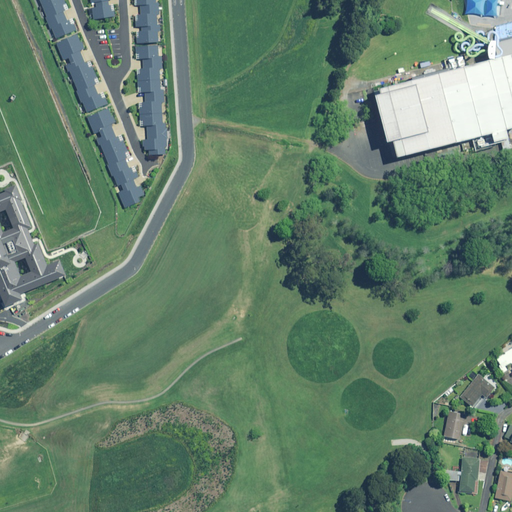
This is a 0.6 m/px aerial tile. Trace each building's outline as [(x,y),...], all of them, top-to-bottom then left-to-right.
[(39,0),(41,3),(47,19),(64,13),(69,10),(64,0),(39,0)] [(109,0),(97,2),(97,8),(92,9),(93,20),(115,17),(114,11),(110,11),(109,0)] [(142,27),(157,27),(157,15),(159,15),(159,5),(155,5),(141,6),(142,15),(136,15),(136,28),(142,27)] [(64,13),(47,19),(55,39),(77,30),(72,19),(67,21),(64,13)] [(142,32),(136,32),(137,43),(158,43),(157,27),(142,27),(142,32)] [(69,71),(85,64),(79,51),(85,49),(78,34),(56,44),(64,60),(69,58),(72,64),(67,66),(69,71)] [(486,54),(487,60),(493,58),(493,53),(494,43),(489,42),(488,43),(488,44),(487,45),(486,51),(486,53),(486,54)] [(144,69),(137,70),(138,75),(138,81),(160,80),(159,70),(163,70),(162,63),(162,57),(158,57),(158,45),(136,46),(136,54),(137,60),(144,60),(144,64),(144,69)] [(487,60),(385,85),(386,90),(383,91),(394,138),(398,137),(402,154),(462,139),(464,149),(483,145),(481,135),(499,130),(501,139),(511,136),(511,53),(493,58),(487,60)] [(94,86),(100,84),(97,78),(92,67),(90,62),(85,64),(69,71),(71,76),(77,90),(75,90),(76,93),(77,94),(94,86)] [(146,98),(165,97),(164,90),(160,90),(160,80),(138,81),(138,88),(142,88),(142,93),(146,93),(146,98)] [(77,94),(81,103),(82,103),(87,113),(108,104),(103,93),(98,95),(94,86),(77,94)] [(165,97),(146,98),(146,103),(139,103),(139,108),(139,114),(162,113),(162,103),(165,103),(165,97)] [(122,136),(116,138),(111,125),(115,123),(109,109),(88,117),(94,134),(100,132),(102,138),(98,139),(100,145),(101,145),(104,154),(126,146),(124,142),(122,136)] [(147,150),(148,155),(166,154),(166,147),(167,147),(166,124),(162,124),(162,113),(139,114),(140,121),(140,126),(148,126),(148,140),(142,140),(142,146),(145,146),(146,150),(147,150)] [(130,158),(128,152),(126,146),(104,154),(112,175),(129,169),(125,159),(130,158)] [(129,169),(112,175),(113,176),(114,176),(118,186),(122,185),(124,191),(119,193),(125,208),(140,202),(139,197),(145,195),(142,186),(136,188),(133,180),(139,178),(135,166),(129,169)] [(0,309),(69,281),(61,262),(42,270),(8,187),(0,190),(0,309)] [(511,348),(496,358),(500,365),(499,366),(503,373),(507,370),(505,367),(511,362),(511,348)] [(495,389),(474,371),(469,378),(474,381),(461,398),(472,407),(482,395),(487,399),(495,389)] [(451,388),(445,393),(448,397),(454,392),(451,388)] [(448,412),(443,437),(445,437),(444,441),(455,443),(456,439),(460,440),(465,415),(448,412)] [(479,459),(463,458),(460,493),(474,494),(475,483),(477,484),(479,459)] [(460,471),(445,470),(444,480),(459,482),(460,471)] [(511,473),(501,471),(495,498),(511,501),(511,497),(511,473)]
